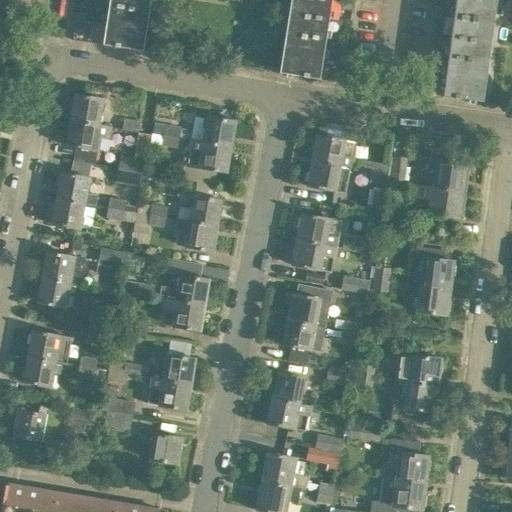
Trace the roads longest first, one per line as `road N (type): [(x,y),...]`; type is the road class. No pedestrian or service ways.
road 1 (residential): [(202,511),(282,93)]
road 2 (residential): [(462,511),(509,128)]
road 3 (residential): [(0,298),(49,56)]
road 4 (residential): [(282,93),(49,56)]
